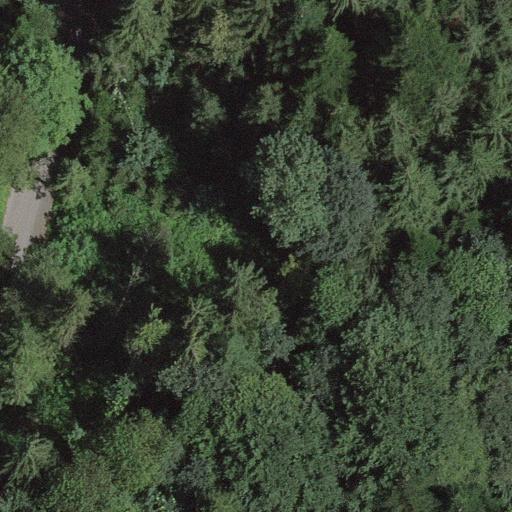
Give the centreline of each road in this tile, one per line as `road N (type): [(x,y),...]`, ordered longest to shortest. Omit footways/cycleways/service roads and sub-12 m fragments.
road 1 (unclassified): [(0,304),(74,0)]
road 2 (track): [(208,0),(246,49),(265,92),(259,167)]
